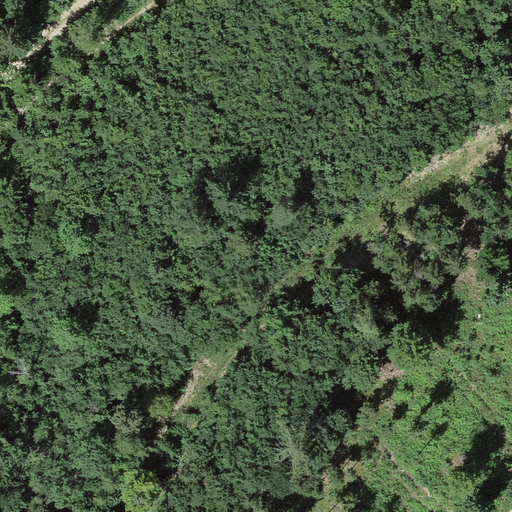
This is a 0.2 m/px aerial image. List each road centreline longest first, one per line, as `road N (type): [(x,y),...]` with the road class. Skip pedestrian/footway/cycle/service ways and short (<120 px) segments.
road 1 (track): [(138,511),(190,416),(252,331),(360,233),(511,131)]
road 2 (track): [(0,137),(162,0)]
